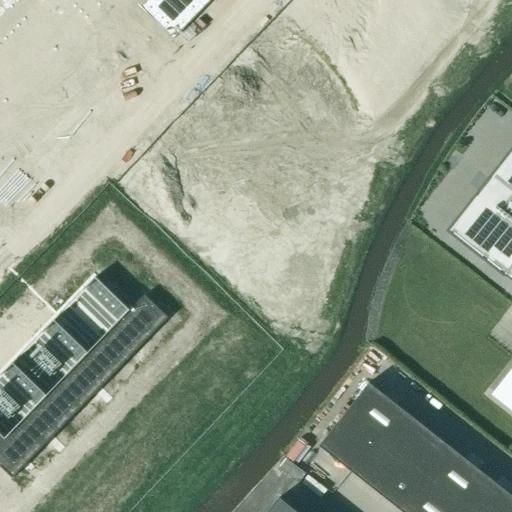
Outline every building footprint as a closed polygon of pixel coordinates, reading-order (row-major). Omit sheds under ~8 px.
[(162,0),(155,7),(188,39),(212,15),(208,11),(217,2),(221,6),(226,0),(162,0)] [(452,227),(452,228),(452,231),(453,232),(511,279),(511,151),(492,177),(494,178),(479,197),(477,195),(452,227)] [(0,430),(0,464),(13,477),(168,315),(145,293),(130,308),(88,352),(47,394),(6,436),(0,430)] [(511,371),(494,394),(511,408),(511,371)] [(511,511),(511,495),(369,383),(319,446),(402,511),(511,511)] [(322,511),(289,486),(268,511),(322,511)]
